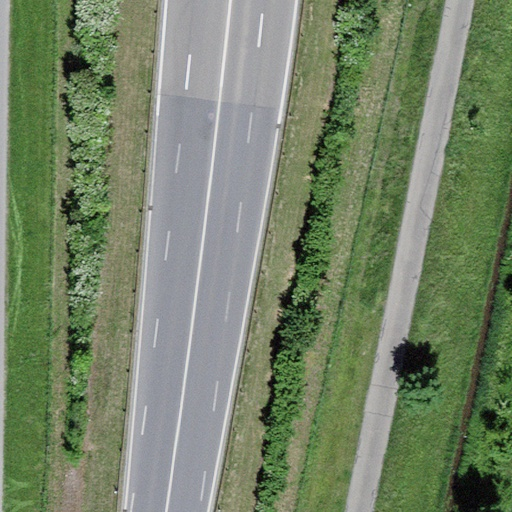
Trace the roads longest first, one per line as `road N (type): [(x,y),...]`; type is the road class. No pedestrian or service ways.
road 1 (unclassified): [(461,0),(362,511)]
road 2 (motorway): [(167,511),(255,0)]
road 3 (motorway): [(197,0),(180,163),(164,511)]
